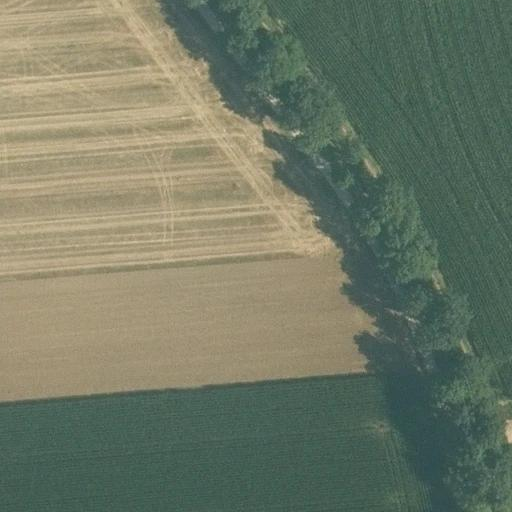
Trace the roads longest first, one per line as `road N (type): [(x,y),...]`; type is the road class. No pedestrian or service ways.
road 1 (track): [(181,0),(382,262),(465,511)]
road 2 (track): [(511,511),(486,412),(417,241),(243,0)]
